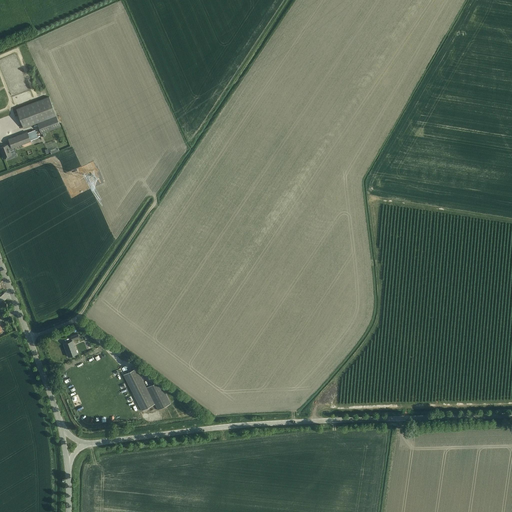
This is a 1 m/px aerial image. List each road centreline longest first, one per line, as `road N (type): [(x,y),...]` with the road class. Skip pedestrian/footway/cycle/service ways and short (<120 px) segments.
road 1 (tertiary): [(88,444),(256,423),(511,415)]
road 2 (track): [(73,320),(152,195)]
